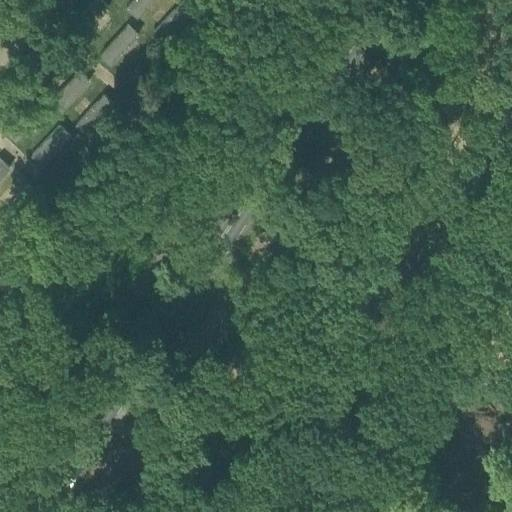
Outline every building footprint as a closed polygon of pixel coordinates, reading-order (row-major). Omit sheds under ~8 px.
[(15,18),(0,0),(0,25),(2,29),(15,18)] [(110,8),(100,0),(95,0),(69,29),(81,40),(110,8)] [(155,0),(133,0),(125,9),(137,20),(155,0)] [(194,13),(182,2),(152,33),(164,44),(194,13)] [(140,36),(128,25),(99,57),(111,67),(140,36)] [(66,58),(54,48),(25,79),(36,90),(66,58)] [(91,82),(79,71),(50,103),(62,114),(91,82)] [(0,105),(18,86),(6,75),(0,81),(0,105)] [(116,106),(104,95),(75,127),(86,138),(116,106)] [(45,112),(33,101),(4,133),(16,144),(45,112)] [(72,136),(60,125),(31,157),(43,168),(72,136)] [(0,180),(11,169),(0,159),(0,180)] [(40,196),(28,185),(0,215),(0,217),(11,227),(40,196)]
